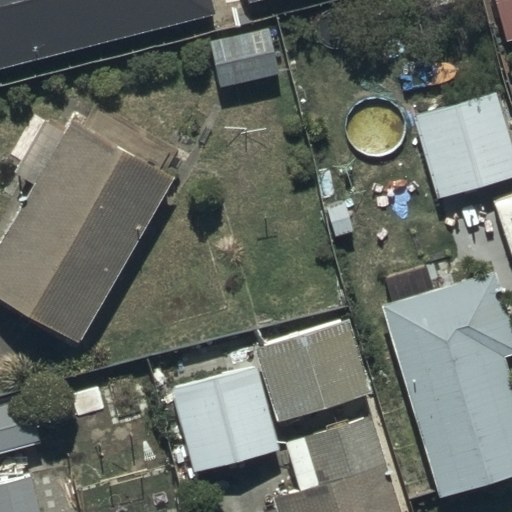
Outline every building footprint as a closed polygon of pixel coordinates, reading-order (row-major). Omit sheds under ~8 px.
[(0,0),(0,67),(213,14),(209,0),(0,0)] [(511,0),(495,0),(506,36),(511,34),(511,0)] [(206,36),(216,84),(278,71),(269,23),(206,36)] [(511,141),(496,88),(411,113),(436,195),(511,171),(511,141)] [(0,292),(77,337),(171,172),(165,169),(178,146),(98,100),(84,124),(70,116),(63,128),(43,116),(13,169),(32,180),(0,236),(0,292)] [(382,273),(390,299),(378,302),(436,491),(511,467),(511,384),(502,352),(511,349),(511,337),(491,268),(435,285),(427,260),(382,273)] [(275,443),(268,418),(368,387),(346,314),(252,343),(257,360),(170,387),(194,467),(275,443)] [(0,398),(0,511),(49,511),(45,495),(36,497),(24,445),(38,442),(26,393),(0,398)] [(400,511),(369,411),(282,439),(297,486),(271,494),(275,505),(258,510),(258,511),(400,511)]
